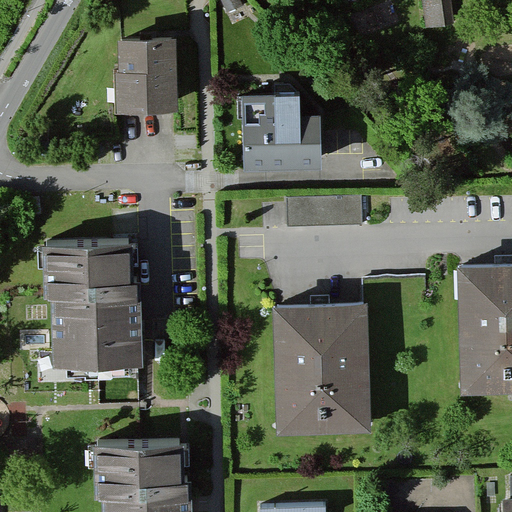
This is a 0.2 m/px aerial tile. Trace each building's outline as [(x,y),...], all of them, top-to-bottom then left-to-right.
[(421,0),(427,29),(455,24),(450,0),(421,0)] [(163,38),(107,40),(108,71),(104,72),(105,110),(165,108),(163,38)] [(313,114),(288,115),(288,95),(231,96),(233,166),(314,164),(313,114)] [(286,229),(361,225),(359,198),(285,203),(286,229)] [(117,279),(115,240),(25,244),(27,298),(36,298),(39,369),(127,365),(123,279),(117,279)] [(511,395),(511,265),(455,267),(460,397),(511,395)] [(373,435),(369,301),(272,304),(276,437),(373,435)] [(174,478),(172,439),(82,443),(84,497),(93,497),(93,511),(181,511),(180,477),(174,478)] [(511,511),(511,477),(509,477),(510,499),(499,499),(499,511),(511,511)]
